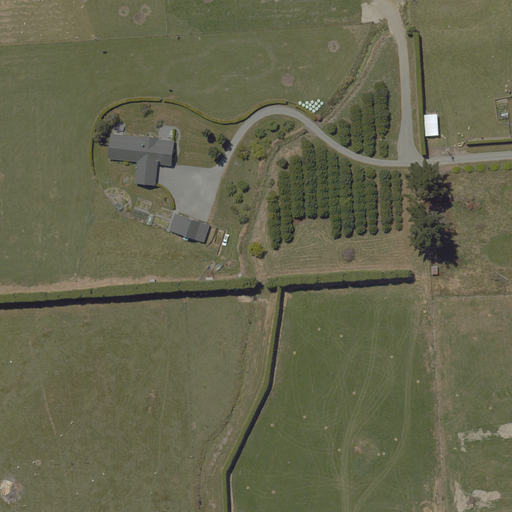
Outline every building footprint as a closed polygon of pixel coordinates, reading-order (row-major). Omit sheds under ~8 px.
[(439,137),(439,115),(425,115),(426,137),(439,137)] [(111,137),(109,161),(137,163),(135,186),(155,187),(156,163),(175,164),(176,142),(155,141),(155,138),(143,137),(143,139),(111,137)] [(152,205),(137,199),(134,207),(149,212),(152,205)] [(211,218),(214,206),(207,204),(203,216),(211,218)] [(209,227),(175,214),(169,231),(203,243),(209,227)]
